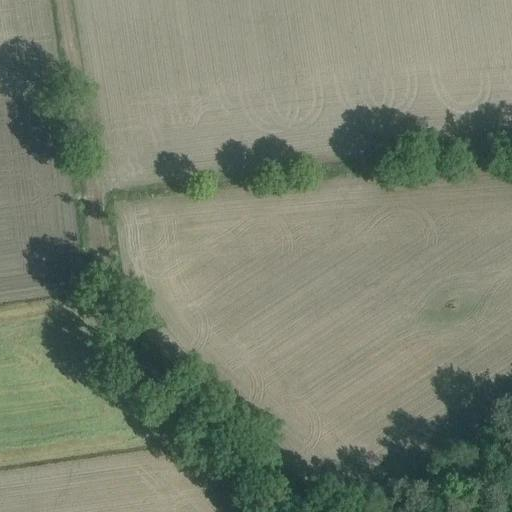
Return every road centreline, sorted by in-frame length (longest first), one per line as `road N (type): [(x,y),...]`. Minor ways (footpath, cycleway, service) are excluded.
road 1 (track): [(293,511),(113,346),(61,0)]
road 2 (unclassified): [(403,511),(511,443)]
